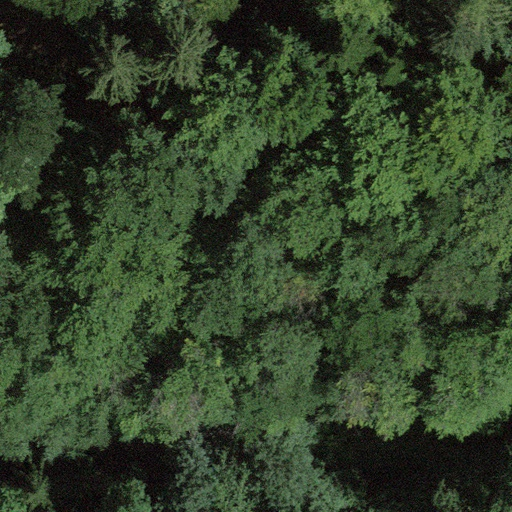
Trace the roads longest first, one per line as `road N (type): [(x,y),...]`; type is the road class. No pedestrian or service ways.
road 1 (track): [(0,439),(511,384)]
road 2 (track): [(511,33),(416,21),(341,0)]
